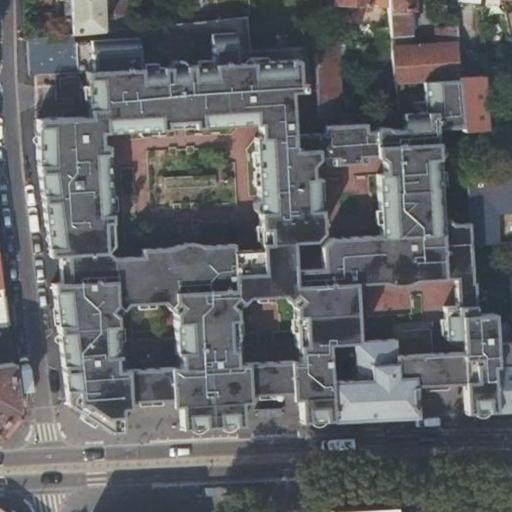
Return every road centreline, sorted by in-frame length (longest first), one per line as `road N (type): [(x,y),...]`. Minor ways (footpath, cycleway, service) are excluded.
road 1 (secondary): [(511,437),(44,456)]
road 2 (secondary): [(46,479),(511,458)]
road 3 (residential): [(44,456),(5,157),(2,0)]
